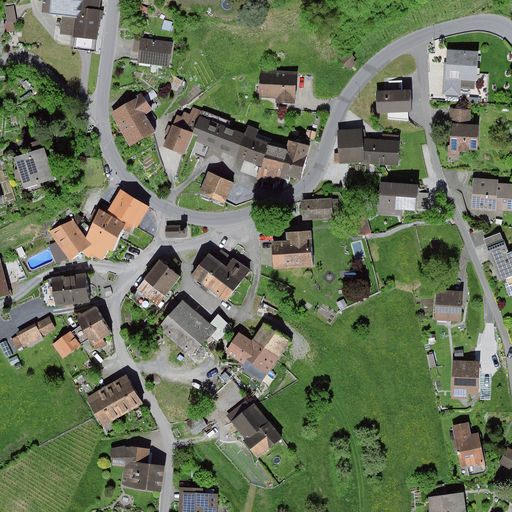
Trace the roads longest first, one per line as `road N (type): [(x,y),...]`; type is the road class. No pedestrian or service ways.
road 1 (residential): [(418,36),(431,150),(511,372)]
road 2 (residential): [(163,249),(126,282),(116,321),(122,355),(170,444),(165,511)]
road 3 (tertiary): [(418,36),(353,90),(311,183),(275,203)]
road 4 (residential): [(237,217),(256,257),(246,313),(216,310),(192,292)]
road 5 (unclassified): [(275,203),(207,165),(165,209)]
road 6 (residential): [(103,109),(81,107),(33,58),(0,61)]
road 7 (tertiary): [(165,209),(113,159),(103,109)]
